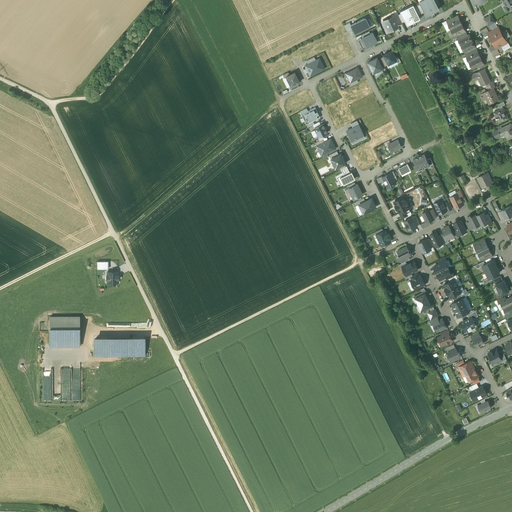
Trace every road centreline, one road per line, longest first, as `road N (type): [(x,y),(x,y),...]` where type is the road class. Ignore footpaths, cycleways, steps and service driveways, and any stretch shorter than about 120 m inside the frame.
road 1 (track): [(113,233),(251,511)]
road 2 (track): [(48,103),(113,233),(0,289)]
road 3 (residential): [(510,96),(465,4),(359,58)]
road 4 (track): [(115,237),(278,100)]
road 5 (track): [(173,355),(359,263)]
road 6 (secondary): [(506,411),(326,511)]
road 7 (track): [(447,440),(359,263)]
road 8 (track): [(359,263),(278,100)]
road 9 (track): [(171,0),(99,93),(48,103)]
road 10 (residential): [(478,352),(465,348),(408,238)]
